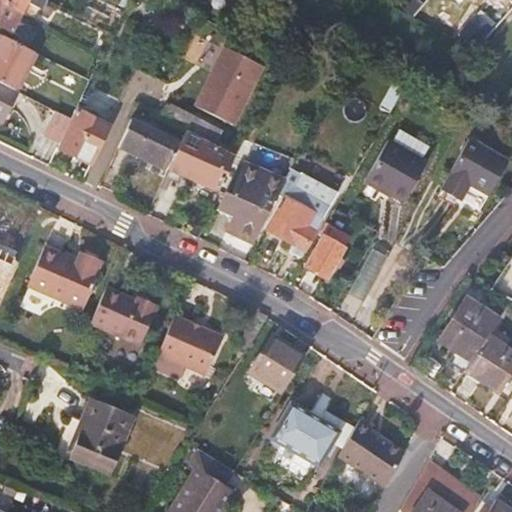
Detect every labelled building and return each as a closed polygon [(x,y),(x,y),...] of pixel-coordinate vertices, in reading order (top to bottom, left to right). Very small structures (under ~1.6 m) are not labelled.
[(28,2),(28,0),(0,0),(0,23),(14,30),(28,2)] [(43,10),(47,0),(28,0),(28,2),(43,10)] [(496,23),(481,10),(461,33),(475,46),(496,23)] [(0,80),(17,89),(35,53),(0,34),(0,80)] [(197,103),(236,123),(266,66),(227,46),(197,103)] [(16,93),(0,85),(0,120),(2,121),(16,93)] [(194,115),(168,101),(160,116),(186,129),(187,130),(194,115)] [(168,169),(186,129),(160,116),(137,105),(118,146),(146,158),(146,160),(168,169)] [(96,155),(111,124),(76,107),(72,117),(60,143),(58,147),(77,156),(81,148),(96,155)] [(60,143),(72,117),(58,110),(45,135),(60,143)] [(244,141),(194,115),(187,130),(235,154),(238,154),(244,141)] [(228,172),(235,154),(187,130),(186,129),(168,169),(214,188),(222,169),(228,172)] [(388,139),(366,178),(386,189),(387,187),(393,190),(392,192),(407,200),(429,161),(424,158),(430,145),(399,129),(392,141),(388,139)] [(96,155),(81,148),(77,156),(92,163),(96,155)] [(440,189),(480,213),(501,179),(461,155),(440,189)] [(254,240),(277,190),(281,192),(286,181),(247,161),(219,209),(234,216),(228,231),(254,240)] [(331,204),(298,186),(303,175),(292,169),(286,181),(281,192),(285,194),(268,228),(294,244),(290,251),(299,256),(303,249),(306,250),(331,204)] [(339,255),(344,247),(338,242),(343,233),(326,223),(321,232),(325,235),(307,267),(326,278),(335,263),(340,265),(344,258),(339,255)] [(82,311),(103,260),(80,251),(78,256),(48,243),(29,289),(82,311)] [(511,271),(502,287),(511,293),(511,271)] [(139,345),(156,306),(136,298),(135,300),(107,287),(91,324),(139,345)] [(487,335),(499,318),(466,297),(439,340),(455,351),(449,361),(464,371),(487,335)] [(206,375),(223,336),(175,315),(158,354),(206,375)] [(282,392),(306,351),(289,340),(287,344),(273,335),(251,372),(282,392)] [(511,366),(511,350),(487,335),(464,371),(496,392),(511,366)] [(134,417),(88,398),(72,437),(61,434),(43,480),(101,503),(134,417)] [(318,463),(330,442),(336,432),(290,405),(245,476),(260,485),(283,499),(304,511),(315,494),(329,471),(318,463)] [(385,486),(404,451),(372,430),(375,424),(361,416),(342,449),(337,457),(385,486)] [(337,457),(342,449),(330,442),(318,463),(329,471),(337,457)] [(232,489),(197,467),(168,511),(220,511),(219,511),(232,489)] [(466,511),(477,495),(437,470),(410,511),(466,511)] [(317,511),(324,499),(315,494),(304,511),(317,511)] [(511,511),(511,508),(494,496),(483,511),(511,511)]
